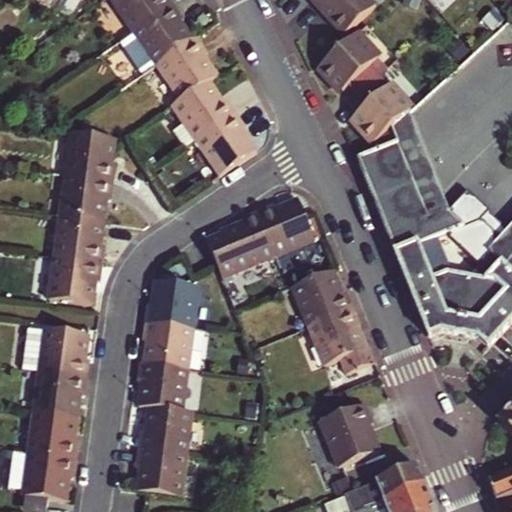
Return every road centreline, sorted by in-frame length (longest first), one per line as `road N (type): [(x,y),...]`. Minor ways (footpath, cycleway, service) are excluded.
road 1 (residential): [(311,150),(151,250),(131,275),(94,511)]
road 2 (residential): [(311,150),(350,226),(465,511)]
road 3 (residential): [(243,0),(311,150)]
